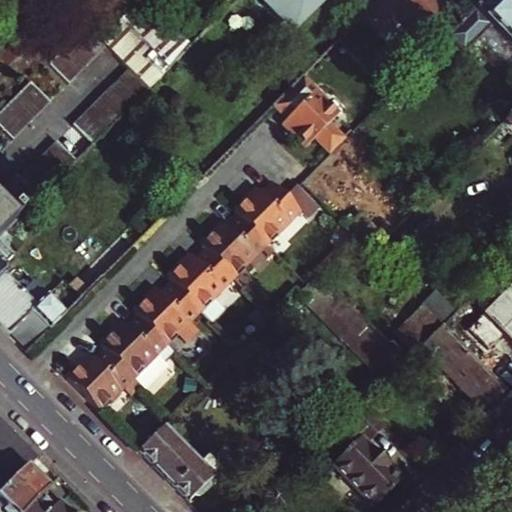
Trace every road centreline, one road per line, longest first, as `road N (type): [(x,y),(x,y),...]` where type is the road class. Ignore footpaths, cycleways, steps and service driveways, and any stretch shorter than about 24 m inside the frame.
road 1 (residential): [(17,385),(249,146),(290,185)]
road 2 (residential): [(143,511),(17,385)]
